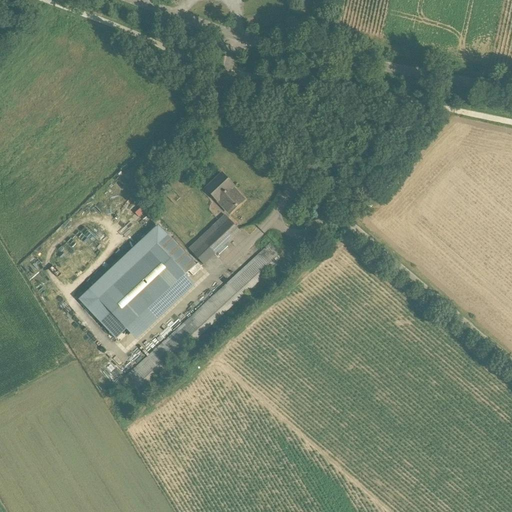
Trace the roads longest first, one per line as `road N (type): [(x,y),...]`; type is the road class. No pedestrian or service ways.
road 1 (unclassified): [(511,364),(233,119),(223,101),(231,32)]
road 2 (tertiary): [(231,32),(511,89)]
